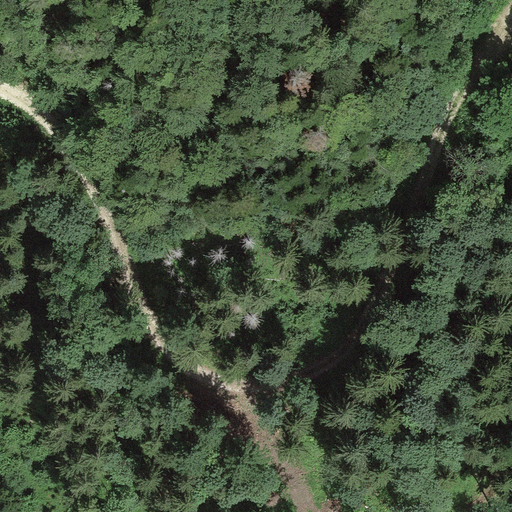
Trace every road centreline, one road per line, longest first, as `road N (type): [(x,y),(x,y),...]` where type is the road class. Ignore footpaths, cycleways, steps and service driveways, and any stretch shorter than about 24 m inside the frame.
road 1 (track): [(191,371),(212,382),(289,382),(342,355),(389,281),(443,134),(511,34)]
road 2 (track): [(0,90),(44,120),(122,230),(151,324),(191,371)]
